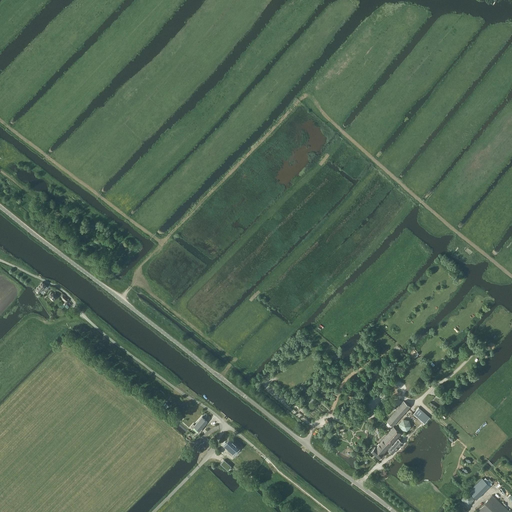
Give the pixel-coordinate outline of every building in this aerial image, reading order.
[(39,292),(43,288),(45,290),(48,287),(43,282),(36,289),(39,292)] [(49,296),(48,296),(53,302),(58,297),(57,296),(58,295),(55,292),(54,293),(53,292),(53,293),(52,292),(48,295),(49,296)] [(393,425),(410,406),(404,400),(387,420),(393,425)] [(425,422),(430,417),(419,407),(413,413),(425,422)] [(193,424),(191,427),(198,434),(203,428),(202,427),(207,421),(202,416),(194,425),(193,424)] [(383,453),(387,448),(391,443),(401,433),(394,426),(376,446),(375,446),(371,450),(379,458),(383,453)] [(400,436),(398,438),(393,444),(391,443),(387,448),(389,449),(388,449),(392,453),(402,442),(400,440),(402,438),(400,436)] [(229,439),(224,445),(235,455),(240,449),(229,439)] [(201,443),(198,447),(198,448),(198,449),(201,452),(201,451),(202,451),(203,452),(207,447),(206,446),(203,443),(202,444),(201,443)] [(231,466),(224,460),(221,463),(228,470),(231,466)] [(482,477),(469,491),(477,499),(490,485),(482,477)] [(467,493),(462,499),(467,504),(473,499),(467,493)] [(510,511),(492,494),(481,506),(480,506),(477,510),(476,509),(473,511),(510,511)]
